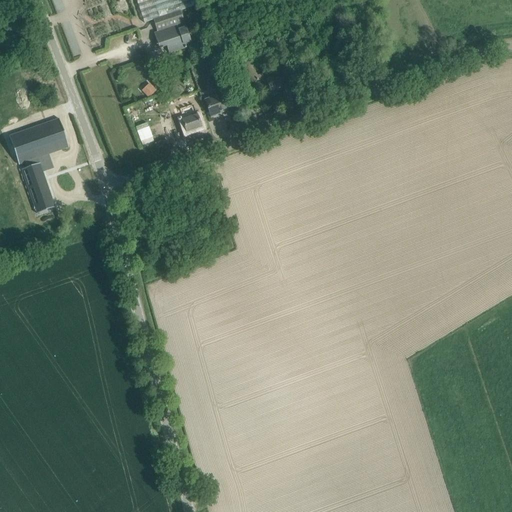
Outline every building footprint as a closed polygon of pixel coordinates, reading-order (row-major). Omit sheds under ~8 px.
[(158,32),(154,33),(159,49),(167,46),(169,54),(179,51),(192,46),(180,11),(198,5),(196,0),(136,0),(144,23),(153,20),(158,32)] [(249,53),(235,58),(245,85),(266,78),(270,90),(284,85),(285,86),(293,83),(288,69),(286,63),(269,69),(270,72),(257,76),(249,53)] [(211,69),(220,72),(223,65),(214,62),(211,69)] [(148,82),(140,90),(148,98),(155,90),(148,82)] [(212,117),(227,111),(223,100),(231,97),(227,86),(214,91),(216,96),(205,100),(212,118),(212,117)] [(179,110),(187,132),(202,127),(197,115),(190,117),(187,107),(179,110)] [(59,119),(9,136),(19,165),(26,163),(39,158),(49,155),(69,148),(59,119)] [(57,179),(61,178),(65,190),(81,185),(70,152),(51,158),(57,179)] [(39,158),(26,163),(27,168),(41,207),(54,203),(44,172),(39,158)] [(29,231),(17,236),(22,247),(24,246),(27,244),(32,242),(33,242),(29,231)]
